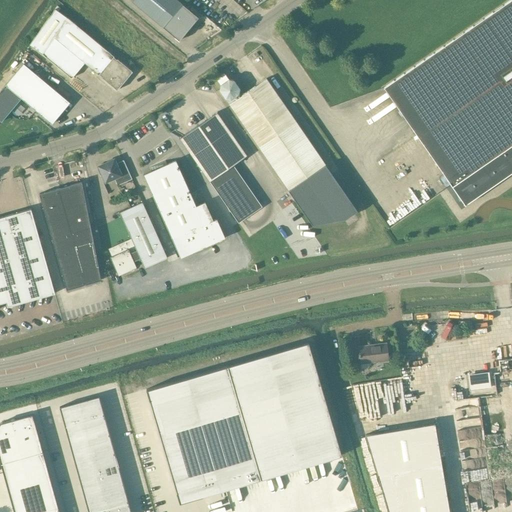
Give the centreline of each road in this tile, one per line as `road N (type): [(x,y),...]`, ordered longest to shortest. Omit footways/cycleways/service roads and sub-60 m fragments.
road 1 (tertiary): [(511,250),(319,283),(0,367)]
road 2 (tertiary): [(0,379),(324,295),(511,263)]
road 3 (unclassified): [(0,163),(113,127),(297,0)]
